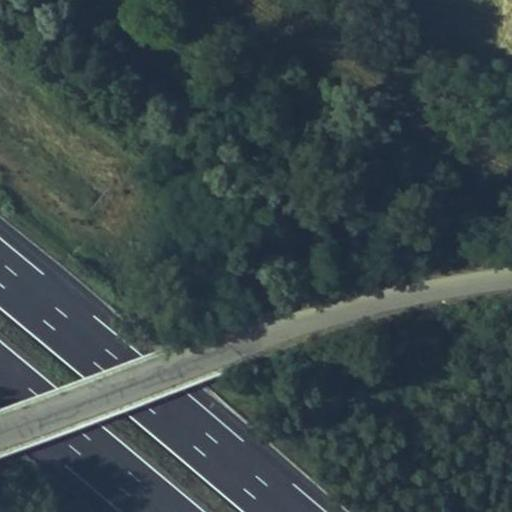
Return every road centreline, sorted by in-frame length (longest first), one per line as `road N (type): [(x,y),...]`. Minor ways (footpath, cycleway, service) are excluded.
road 1 (motorway): [(280,511),(0,275)]
road 2 (track): [(511,169),(415,119),(244,0)]
road 3 (tertiary): [(243,345),(447,287),(511,278)]
road 4 (tertiary): [(243,345),(0,441)]
road 5 (motorway): [(0,376),(161,511)]
